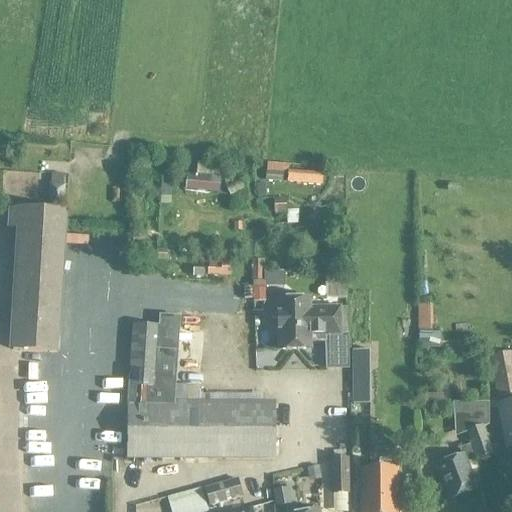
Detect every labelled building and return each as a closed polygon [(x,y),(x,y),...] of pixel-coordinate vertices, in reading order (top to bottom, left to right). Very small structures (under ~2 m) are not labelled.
[(219,192),(220,177),(196,175),(186,174),(185,190),(219,192)] [(54,353),(64,213),(20,210),(8,210),(6,228),(19,229),(11,350),(54,353)] [(247,267),(257,266),(256,249),(247,249),(247,267)] [(258,291),(257,274),(246,274),(247,292),(258,291)] [(183,287),(183,304),(233,305),(233,288),(183,287)] [(294,294),(277,295),(278,301),(277,301),(279,351),(311,350),(310,337),(340,336),(339,308),(310,309),(309,300),(294,300),(294,294)] [(174,404),(177,330),(133,328),(128,458),(271,459),(271,405),(174,404)] [(498,398),(511,395),(511,351),(490,355),(498,398)] [(467,368),(466,357),(442,357),(443,369),(467,368)] [(369,405),(369,370),(352,370),(352,405),(369,405)] [(464,427),(470,445),(460,449),(462,456),(433,467),(447,501),(476,489),(466,463),(492,454),(482,426),(488,424),(489,402),(453,402),(454,427),(464,427)] [(511,405),(500,407),(507,447),(511,445),(511,405)] [(349,493),(348,461),(332,461),(332,493),(349,493)] [(283,468),(269,474),(275,487),(288,482),(283,468)] [(361,511),(399,511),(399,468),(361,468),(361,511)] [(237,480),(204,489),(209,506),(242,497),(237,480)] [(169,503),(171,511),(205,511),(201,494),(169,503)]
